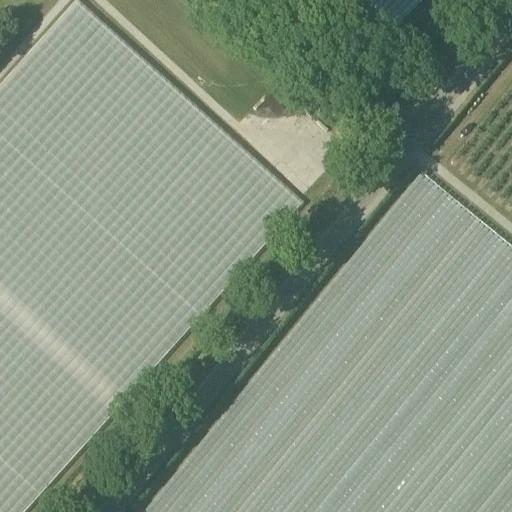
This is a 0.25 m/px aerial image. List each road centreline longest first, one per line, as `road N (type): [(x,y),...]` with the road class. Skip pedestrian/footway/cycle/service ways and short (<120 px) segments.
road 1 (unclassified): [(511,22),(109,511)]
road 2 (unknown): [(408,141),(511,227)]
